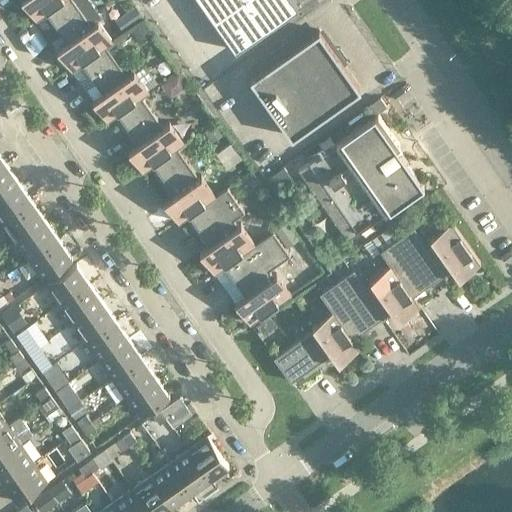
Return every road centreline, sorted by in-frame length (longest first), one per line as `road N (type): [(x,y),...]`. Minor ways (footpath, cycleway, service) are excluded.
road 1 (residential): [(240,426),(259,411),(259,393),(0,26)]
road 2 (residential): [(240,426),(0,88)]
road 3 (residential): [(276,475),(511,310)]
road 4 (residential): [(511,156),(403,0)]
